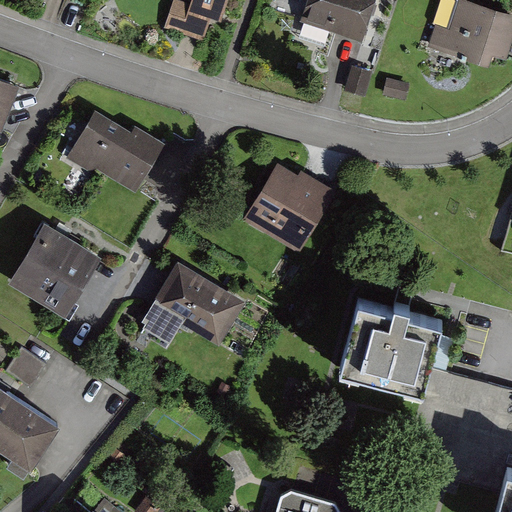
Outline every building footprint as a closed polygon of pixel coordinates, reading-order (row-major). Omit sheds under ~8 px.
[(166,0),(153,41),(204,54),(222,0),(166,0)] [(375,0),(310,0),(301,29),(360,48),(375,0)] [(511,28),(435,3),(417,60),(495,83),(511,28)] [(361,67),(355,89),(367,92),(374,71),(361,67)] [(19,85),(0,77),(0,129),(2,130),(10,108),(19,85)] [(131,130),(96,109),(69,154),(89,166),(96,164),(137,188),(153,161),(164,142),(135,124),(131,130)] [(326,202),(268,172),(232,231),(292,266),(326,202)] [(98,257),(45,225),(12,281),(65,313),(84,282),(98,257)] [(155,292),(138,320),(171,339),(183,319),(222,343),(248,299),(176,256),(155,292)] [(378,314),(342,306),(325,383),(413,406),(433,332),(396,322),(398,314),(380,309),(378,314)] [(35,385),(51,362),(26,345),(11,368),(35,385)] [(51,438),(0,404),(0,471),(20,484),(51,438)] [(511,511),(511,481),(496,477),(486,511),(511,511)] [(311,511),(281,503),(272,509),(270,511),(311,511)]
